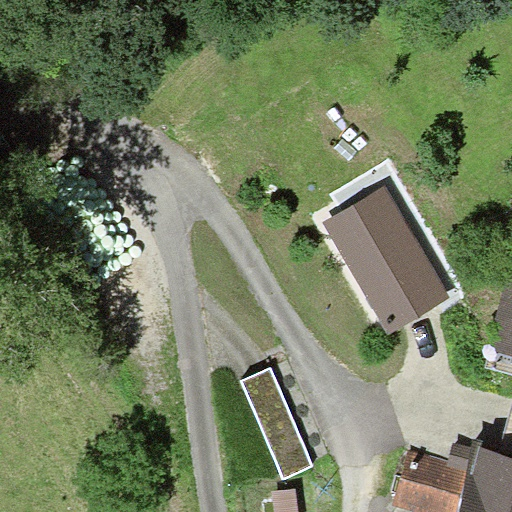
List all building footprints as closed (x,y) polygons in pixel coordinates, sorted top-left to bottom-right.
[(386,185),(322,223),(387,334),(451,297),(386,185)] [(511,276),(507,275),(488,348),(511,354),(511,276)] [(271,369),(241,381),(284,479),(313,466),(271,369)] [(511,511),(511,455),(454,440),(449,459),(408,449),(394,504),(425,511),(511,511)] [(298,511),(296,488),(273,491),(275,511),(298,511)]
